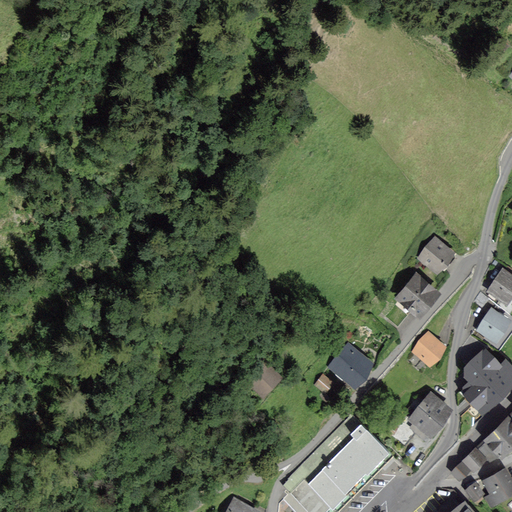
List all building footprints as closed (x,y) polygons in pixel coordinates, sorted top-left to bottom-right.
[(455,253),(434,237),(417,259),(439,275),(455,253)] [(511,301),(511,274),(501,267),(486,292),(509,306),(511,301)] [(440,290),(416,272),(395,299),(420,317),(440,290)] [(511,321),(490,307),(475,330),(497,345),(511,321)] [(447,349),(426,333),(411,353),(431,369),(447,349)] [(376,363),(348,342),(328,368),(356,389),(376,363)] [(502,364),(485,347),(464,368),(463,377),(469,381),(463,386),(464,397),(483,417),(511,387),(511,364),(507,359),(502,364)] [(284,376),(263,360),(245,382),(267,398),(284,376)] [(336,384),(322,374),(313,385),(328,396),(336,384)] [(452,410),(430,393),(407,421),(411,425),(408,428),(426,442),(430,437),(452,410)] [(336,511),(394,454),(352,414),(283,484),(290,493),(283,500),(289,506),(296,511),(336,511)] [(511,449),(511,419),(511,417),(479,445),(492,461),(498,456),(500,459),(511,449)] [(488,461),(476,448),(463,460),(475,473),(488,461)] [(471,471),(462,461),(451,471),(460,481),(471,471)] [(511,496),(511,477),(507,468),(483,481),(490,493),(484,497),(491,508),(511,496)] [(484,494),(475,483),(466,490),(475,501),(484,494)] [(262,511),(263,511),(233,496),(225,511),(262,511)] [(475,511),(464,500),(451,511),(475,511)]
